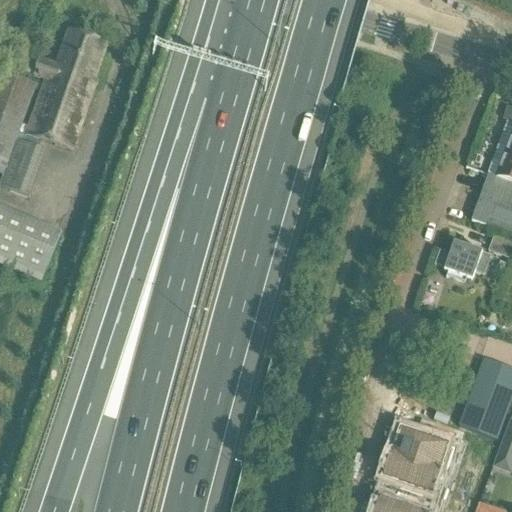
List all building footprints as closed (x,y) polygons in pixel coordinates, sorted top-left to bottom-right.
[(0,188),(30,200),(47,153),(35,149),(38,142),(72,154),(96,88),(91,87),(106,45),(68,32),(56,66),(29,57),(23,73),(34,77),(34,78),(45,83),(44,86),(28,129),(22,127),(36,86),(0,73),(0,188)] [(496,180),(488,177),(487,178),(511,187),(511,135),(501,164),(496,180)] [(471,224),(511,238),(511,187),(487,178),(471,224)] [(0,210),(0,267),(25,278),(41,285),(62,237),(45,230),(0,210)] [(511,243),(494,238),(488,254),(511,262),(511,243)] [(435,267),(449,271),(446,278),(465,285),(466,281),(472,283),(475,274),(484,278),(491,258),(458,246),(454,258),(439,253),(435,267)] [(511,372),(484,362),(459,428),(496,443),(511,400),(511,372)] [(511,421),(510,421),(501,446),(511,449),(511,421)] [(407,436),(398,460),(441,475),(450,452),(407,436)] [(398,460),(389,485),(432,501),(441,475),(398,460)] [(389,485),(378,511),(427,511),(432,501),(389,485)]
